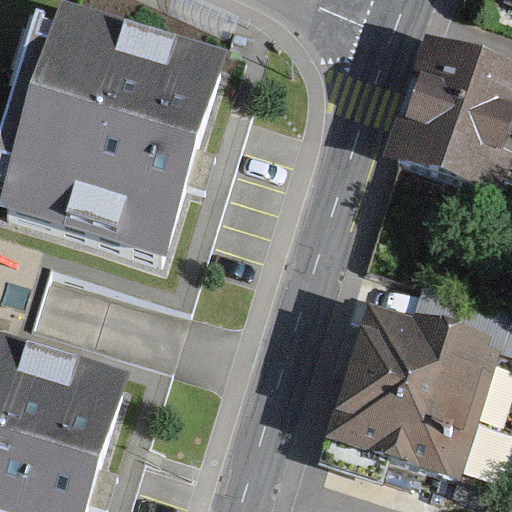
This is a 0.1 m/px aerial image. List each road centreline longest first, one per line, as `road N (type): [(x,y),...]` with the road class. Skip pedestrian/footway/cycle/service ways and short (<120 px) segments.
road 1 (tertiary): [(243,511),(396,29)]
road 2 (residential): [(396,29),(511,59)]
